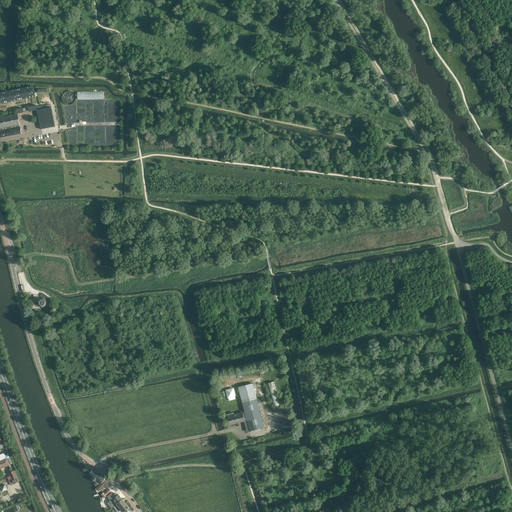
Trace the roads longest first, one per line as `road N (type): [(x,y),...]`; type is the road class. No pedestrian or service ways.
road 1 (unknown): [(445,244),(417,148),(121,91),(100,78),(21,76),(20,0)]
road 2 (unclassified): [(137,511),(65,433),(36,360),(0,217)]
road 3 (unknown): [(511,492),(445,244)]
road 4 (track): [(407,122),(253,70)]
road 5 (tertiary): [(54,511),(0,370)]
